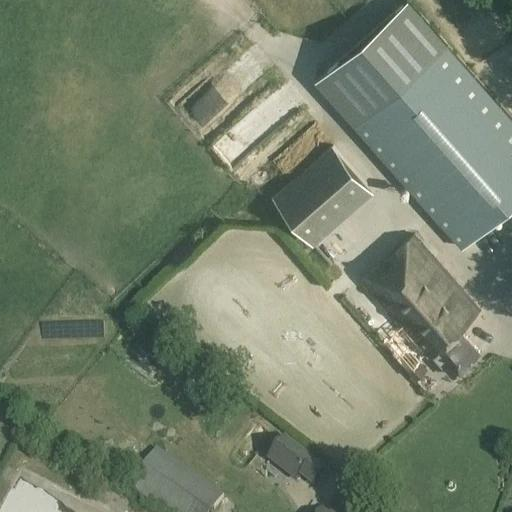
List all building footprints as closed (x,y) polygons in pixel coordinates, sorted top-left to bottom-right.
[(511,113),(453,44),(415,0),(407,0),(320,75),(465,247),(511,206),(511,113)] [(210,101),(194,114),(209,133),(232,114),(225,105),(218,111),(210,101)] [(273,197),(315,244),(374,192),(332,144),(273,197)] [(461,327),(482,309),(417,232),(362,279),(387,309),(407,331),(419,344),(430,356),(434,352),(453,374),(481,351),(461,327)] [(405,343),(393,353),(415,380),(427,369),(405,343)] [(324,472),(311,462),(292,447),(277,466),(296,481),(301,476),(313,486),(324,472)] [(165,511),(212,511),(225,493),(158,448),(130,488),(165,511)]
